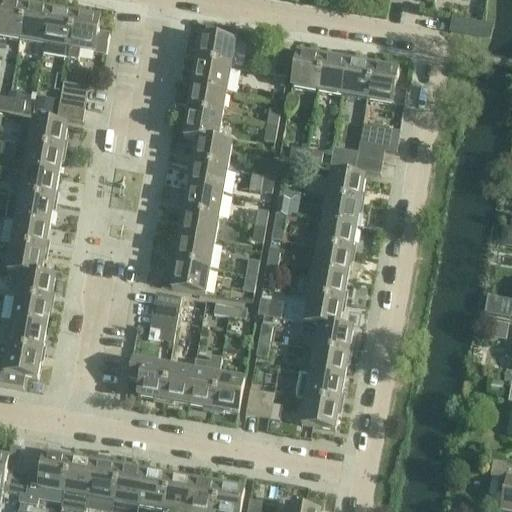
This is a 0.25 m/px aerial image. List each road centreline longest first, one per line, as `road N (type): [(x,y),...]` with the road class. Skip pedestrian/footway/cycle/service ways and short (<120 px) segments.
road 1 (residential): [(171,0),(404,38),(438,53),(364,474)]
road 2 (residential): [(82,427),(364,474)]
road 3 (residential): [(82,427),(108,289)]
road 4 (residential): [(135,135),(153,0)]
